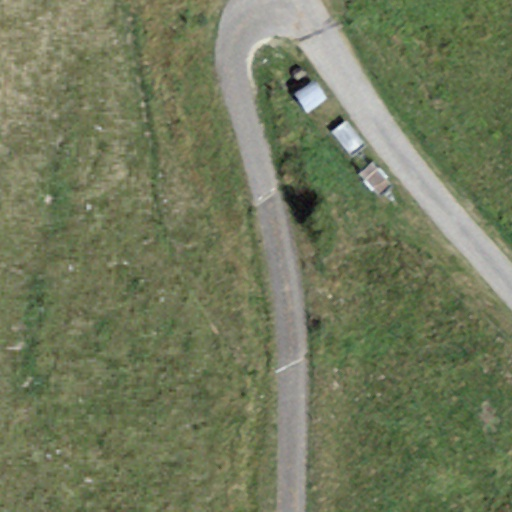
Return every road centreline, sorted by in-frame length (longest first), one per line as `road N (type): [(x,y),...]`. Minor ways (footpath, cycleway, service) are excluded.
road 1 (unclassified): [(265,0),(234,45),(231,78),(260,172),(290,343),(290,511)]
road 2 (unclassified): [(511,292),(431,201),(320,46),(298,0)]
